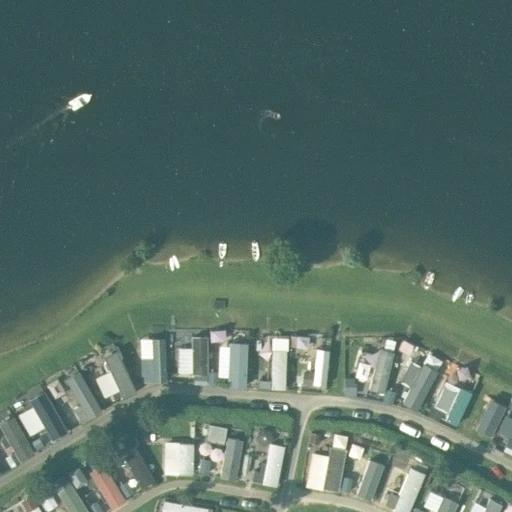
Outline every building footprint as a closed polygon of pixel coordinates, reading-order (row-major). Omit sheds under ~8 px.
[(433,330),(464,344),(472,326),(441,312),(433,330)] [(178,370),(208,371),(208,332),(193,332),(192,345),(178,344),(178,370)] [(152,335),(152,353),(142,353),(143,380),(167,379),(166,335),(152,335)] [(220,339),(218,380),(247,381),(248,340),(220,339)] [(411,357),(424,361),(429,348),(415,343),(411,357)] [(287,387),(288,344),(272,344),(271,387),(287,387)] [(368,385),(384,390),(396,349),(380,344),(368,385)] [(328,384),(329,345),(316,345),(315,383),(328,384)] [(105,352),(112,366),(96,373),(106,395),(121,388),(124,394),(137,388),(118,347),(105,352)] [(423,363),(405,402),(417,408),(436,369),(423,363)] [(62,378),(81,418),(101,409),(82,369),(62,378)] [(216,371),(207,371),(207,383),(216,384),(216,371)] [(312,372),(304,371),(303,382),(311,383),(312,372)] [(194,374),(194,383),(206,383),(206,375),(194,374)] [(452,398),(458,383),(445,378),(439,393),(452,398)] [(353,379),(343,379),(343,394),(353,394),(353,379)] [(458,424),(473,389),(461,384),(445,418),(458,424)] [(18,411),(31,432),(46,424),(54,436),(69,427),(45,387),(29,396),(33,402),(18,411)] [(394,392),(385,389),(382,401),(390,404),(394,392)] [(494,396),(475,434),(488,440),(507,403),(494,396)] [(427,414),(437,420),(442,411),(431,406),(427,414)] [(310,432),(308,441),(317,443),(319,433),(310,432)] [(228,434),(219,475),(236,478),(245,437),(228,434)] [(30,440),(34,448),(43,443),(38,435),(30,440)] [(114,458),(126,450),(120,439),(108,447),(114,458)] [(164,440),(164,472),(195,472),(194,439),(164,440)] [(511,440),(508,439),(503,450),(511,454),(511,451),(511,440)] [(272,440),(262,481),(277,485),(286,443),(272,440)] [(143,485),(154,479),(136,445),(125,451),(143,485)] [(19,461),(14,452),(6,457),(11,466),(19,461)] [(357,490),(372,496),(386,462),(370,456),(357,490)] [(198,471),(207,473),(209,459),(200,458),(198,471)] [(405,511),(408,511),(426,470),(412,465),(409,471),(396,465),(387,486),(393,488),(386,504),(405,511)] [(444,492),(458,498),(467,478),(453,472),(444,492)] [(351,478),(342,476),(339,489),(348,491),(351,478)] [(125,495),(133,490),(126,480),(118,485),(125,495)] [(430,488),(424,503),(437,508),(436,511),(452,511),(458,499),(430,488)] [(497,511),(504,501),(482,488),(467,511),(497,511)] [(31,493),(20,500),(27,511),(38,505),(31,493)] [(164,498),(161,511),(208,511),(210,505),(164,498)] [(511,511),(511,500),(505,498),(499,511),(511,511)] [(96,501),(88,506),(92,511),(101,511),(102,511),(96,501)]
